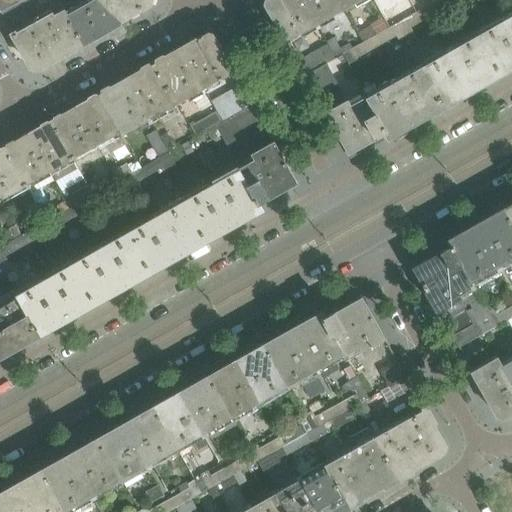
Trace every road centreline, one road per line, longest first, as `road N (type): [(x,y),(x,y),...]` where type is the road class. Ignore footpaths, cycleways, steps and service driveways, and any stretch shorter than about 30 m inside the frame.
road 1 (tertiary): [(0,451),(365,244)]
road 2 (tertiary): [(345,209),(0,405)]
road 3 (residential): [(485,456),(365,244)]
road 4 (residential): [(345,209),(229,0)]
road 5 (residential): [(21,110),(192,13)]
road 6 (tertiary): [(511,115),(345,209)]
road 7 (tertiary): [(365,244),(511,161)]
